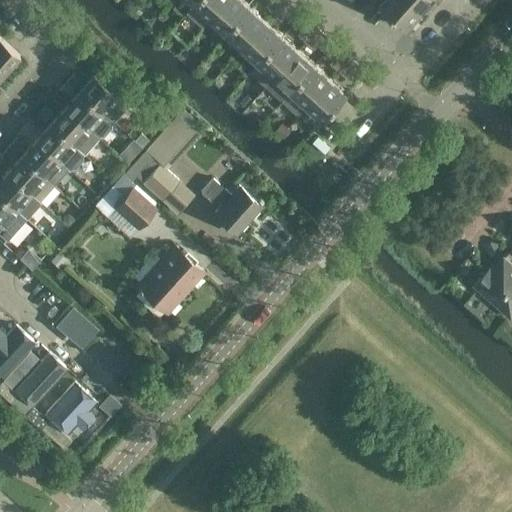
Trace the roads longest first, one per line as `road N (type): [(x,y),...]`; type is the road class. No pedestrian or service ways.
road 1 (tertiary): [(77,511),(464,85)]
road 2 (residential): [(473,0),(401,77),(319,0)]
road 3 (residential): [(0,126),(63,50),(9,0)]
road 4 (residential): [(99,378),(0,274)]
